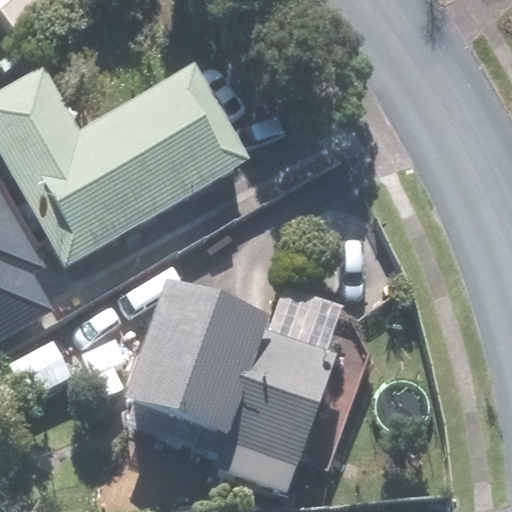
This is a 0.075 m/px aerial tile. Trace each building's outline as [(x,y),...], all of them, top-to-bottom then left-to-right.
[(0,0),(0,25),(10,38),(58,0),(0,0)] [(43,73),(0,98),(0,163),(68,280),(252,172),(197,76),(84,142),(43,73)] [(0,314),(42,289),(0,221),(0,314)] [(215,462),(208,480),(287,507),(350,317),(277,293),(266,327),(168,294),(123,431),(215,462)] [(55,345),(7,371),(28,410),(76,384),(55,345)] [(14,395),(0,394),(0,436),(12,437),(14,395)]
